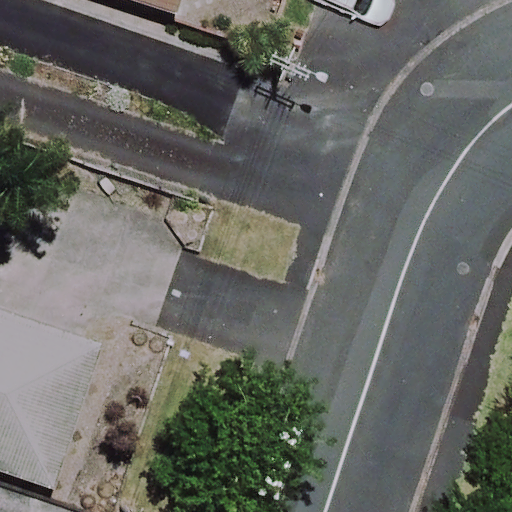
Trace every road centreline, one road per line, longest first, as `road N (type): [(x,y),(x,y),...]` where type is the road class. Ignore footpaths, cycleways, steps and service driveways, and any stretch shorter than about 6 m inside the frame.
road 1 (unknown): [(448,196),(0,66)]
road 2 (residential): [(511,112),(448,196),(341,511)]
